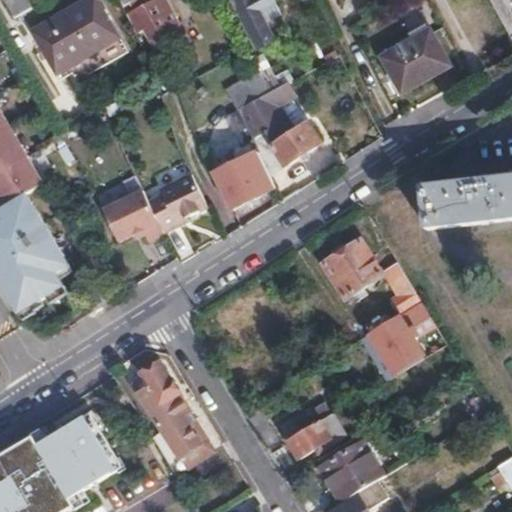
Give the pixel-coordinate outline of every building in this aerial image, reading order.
[(38,0),(2,0),(12,17),(40,2),(38,0)] [(97,0),(89,0),(30,31),(55,76),(119,42),(97,0)] [(234,0),(257,44),(274,36),(261,10),(277,2),(276,0),(234,0)] [(511,0),(509,0),(494,8),(511,39),(511,0)] [(171,29),(157,1),(136,12),(150,40),(171,29)] [(451,68),(431,34),(384,59),(404,95),(451,68)] [(272,94),(261,73),(231,89),(242,111),(272,94)] [(0,282),(20,315),(66,287),(58,274),(71,266),(28,195),(45,185),(0,109),(0,282)] [(309,127),(263,157),(272,178),(322,147),(309,127)] [(233,211),(278,190),(272,178),(263,157),(261,154),(217,175),(233,211)] [(191,177),(209,210),(211,209),(193,176),(191,177)] [(183,222),(209,210),(191,177),(161,192),(165,197),(151,204),(166,234),(184,225),(183,222)] [(511,178),(423,189),(428,228),(511,219),(511,178)] [(152,243),(167,236),(166,234),(151,204),(145,193),(105,212),(121,245),(147,232),(152,243)] [(422,302),(399,263),(382,272),(363,240),(324,263),(347,299),(385,276),(398,295),(387,303),(397,317),(422,302)] [(422,302),(397,317),(376,330),(399,367),(419,355),(411,342),(415,338),(410,330),(425,321),(429,327),(422,331),(435,353),(448,345),(422,302)] [(144,405),(178,462),(203,448),(187,420),(191,418),(193,417),(159,363),(140,376),(153,399),(144,405)] [(0,511),(72,511),(80,508),(74,496),(127,469),(97,410),(41,439),(39,435),(0,455),(0,511)] [(289,443),(319,424),(310,410),(280,429),(289,443)] [(203,448),(178,462),(184,472),(212,454),(191,418),(187,420),(203,448)] [(332,441),(321,423),(319,424),(289,443),(300,460),(332,441)] [(367,488),(385,477),(364,443),(321,470),(342,504),(367,488)] [(511,492),(511,459),(498,468),(511,492)] [(395,488),(388,475),(385,477),(367,488),(375,501),(395,488)] [(335,511),(369,511),(360,498),(335,511)]
